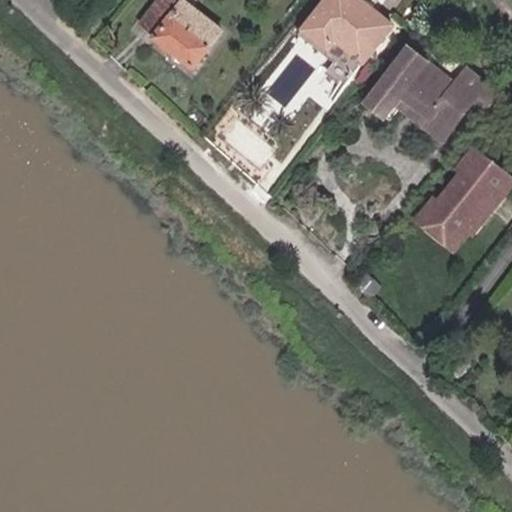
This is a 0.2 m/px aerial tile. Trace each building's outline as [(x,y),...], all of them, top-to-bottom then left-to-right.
[(190,5),(187,9),(174,0),(164,0),(144,28),(198,68),(226,31),(190,5)] [(358,76),(397,26),(363,0),(331,0),(307,31),(335,53),(333,56),(358,76)] [(490,115),(508,92),(475,67),(459,88),(441,74),(444,70),(415,48),(377,97),(396,111),(402,103),(408,96),(455,132),(477,105),(490,115)] [(408,96),(402,103),(449,140),(455,132),(408,96)] [(511,192),(511,173),(482,149),(467,168),(472,171),(446,202),(441,198),(424,219),(462,249),(478,229),(475,227),(500,197),(505,201),(511,192)] [(353,286),(369,300),(379,288),(364,275),(353,286)] [(459,379),(467,369),(459,362),(450,372),(459,379)]
